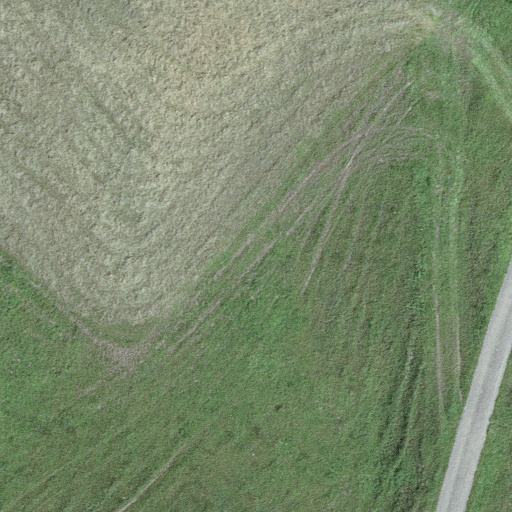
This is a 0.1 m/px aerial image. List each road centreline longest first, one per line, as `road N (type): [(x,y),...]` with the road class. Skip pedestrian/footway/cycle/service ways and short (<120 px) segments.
road 1 (track): [(461,477),(442,85),(429,30),(406,0)]
road 2 (unclassified): [(451,511),(511,309)]
